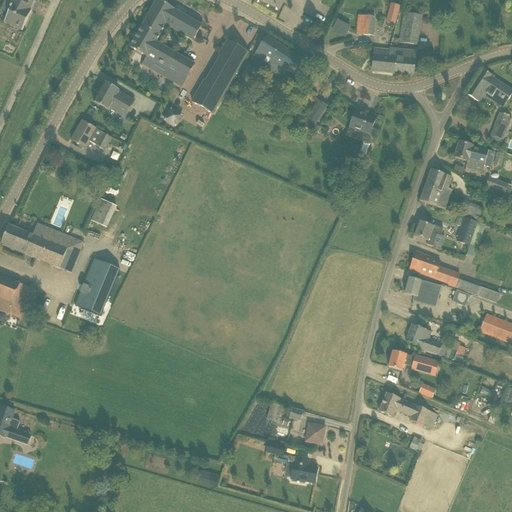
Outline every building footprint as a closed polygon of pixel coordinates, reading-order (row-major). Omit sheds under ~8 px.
[(9,0),(9,1),(13,3),(12,6),(11,6),(10,8),(11,8),(4,22),(22,31),(32,11),(26,9),(29,2),(30,3),(31,0),(9,0)] [(193,41),(197,34),(202,26),(175,11),(175,10),(158,0),(130,48),(147,57),(143,65),(151,70),(156,61),(168,68),(163,77),(182,88),(195,65),(156,43),(166,25),(193,41)] [(387,22),(397,24),(402,6),(392,3),(387,22)] [(404,24),(401,43),(418,46),(423,16),(402,13),(401,23),(404,24)] [(364,16),(363,35),(374,37),(375,17),(364,16)] [(350,27),(337,21),(332,30),(345,37),(350,27)] [(267,37),(259,50),(255,55),(265,61),(266,60),(270,62),(267,67),(296,85),(309,65),(302,60),(267,37)] [(223,58),(239,67),(240,68),(248,53),(228,41),(219,56),(223,58),(222,59),(223,59),(223,58)] [(375,50),(372,72),(395,74),(396,64),(389,64),(391,51),(375,50)] [(403,53),(394,52),(391,51),(389,64),(396,64),(395,74),(414,76),(415,60),(403,59),(403,53)] [(262,71),(246,64),(236,88),(252,95),(262,71)] [(484,71),(468,96),(480,103),(485,95),(503,107),(511,93),(511,90),(494,79),(495,77),(484,71)] [(213,114),(225,93),(224,93),(208,84),(209,83),(208,83),(208,84),(204,82),(192,102),(213,114)] [(134,101),(132,100),(104,84),(94,102),(109,111),(109,110),(125,118),(134,101)] [(309,95),(315,99),(318,95),(312,91),(309,95)] [(184,117),(170,109),(163,121),(177,129),(184,117)] [(322,114),(313,109),(302,127),(312,132),(322,114)] [(361,136),(362,137),(372,141),(375,131),(370,129),(373,118),(356,112),(350,127),(362,132),(361,136)] [(509,117),(499,113),(491,136),(500,140),(509,117)] [(112,140),(96,130),(82,122),(78,130),(80,131),(74,141),(72,140),(85,149),(89,142),(105,151),(112,140)] [(495,153),(489,151),(459,142),(455,158),(467,162),(466,167),(483,171),(484,167),(491,169),(495,153)] [(420,202),(437,207),(445,210),(452,191),(449,189),(453,178),(431,170),(420,202)] [(508,184),(489,177),(486,186),(505,193),(508,184)] [(116,207),(98,199),(89,221),(106,229),(116,207)] [(469,216),(478,217),(480,206),(470,204),(469,216)] [(128,266),(148,221),(127,211),(106,256),(128,266)] [(470,246),(470,245),(478,223),(465,218),(456,241),(470,246)] [(433,227),(420,222),(415,237),(428,242),(427,245),(432,247),(437,235),(441,236),(444,228),(434,225),(433,227)] [(9,226),(2,245),(72,273),(84,242),(38,224),(34,236),(9,226)] [(475,256),(477,248),(471,246),(468,255),(475,256)] [(410,270),(420,273),(456,286),(461,275),(439,267),(441,261),(416,253),(410,270)] [(31,287),(0,275),(0,310),(20,317),(31,287)] [(431,293),(439,295),(441,288),(410,279),(405,295),(411,296),(414,297),(413,302),(428,306),(431,293)] [(92,283),(70,328),(96,340),(117,294),(92,283)] [(481,288),(478,297),(497,303),(500,295),(481,288)] [(470,295),(457,290),(453,302),(466,307),(470,295)] [(511,324),(486,315),(479,333),(511,345),(511,324)] [(433,333),(412,325),(406,342),(419,346),(418,348),(445,358),(449,348),(440,345),(430,341),(433,333)] [(413,365),(415,359),(406,356),(406,355),(393,352),(389,368),(403,371),(405,363),(413,365)] [(432,363),(415,359),(413,365),(412,369),(429,373),(432,363)] [(435,397),(436,388),(425,386),(424,395),(435,397)] [(401,400),(387,394),(379,412),(393,418),(396,411),(411,417),(409,421),(432,430),(438,416),(416,406),(415,408),(400,401),(401,400)] [(17,431),(20,422),(12,420),(15,412),(1,407),(0,410),(0,437),(5,439),(6,438),(28,445),(31,436),(17,431)] [(290,417),(301,421),(303,412),(292,409),(290,417)] [(305,442),(322,446),(326,428),(309,424),(305,442)] [(266,453),(283,458),(286,449),(269,443),(266,453)] [(315,484),(318,469),(307,467),(309,460),(296,458),(295,465),(293,465),(291,480),(292,480),(291,482),(297,483),(297,484),(299,484),(299,483),(305,484),(305,482),(315,484)] [(213,474),(201,471),(198,482),(210,485),(213,474)]
